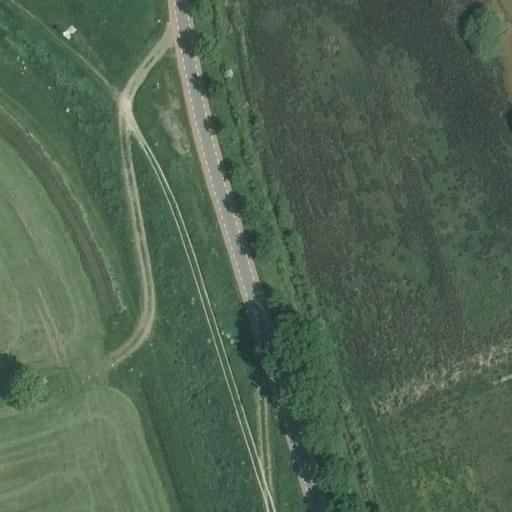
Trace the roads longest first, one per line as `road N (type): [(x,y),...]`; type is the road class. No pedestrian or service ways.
road 1 (track): [(9,0),(94,73),(151,154),(271,511)]
road 2 (tertiary): [(320,511),(204,142),(180,0)]
road 3 (track): [(183,27),(147,65),(124,106),(121,143),(146,300),(142,326),(129,348),(55,413)]
road 4 (track): [(268,344),(263,384),(274,511)]
